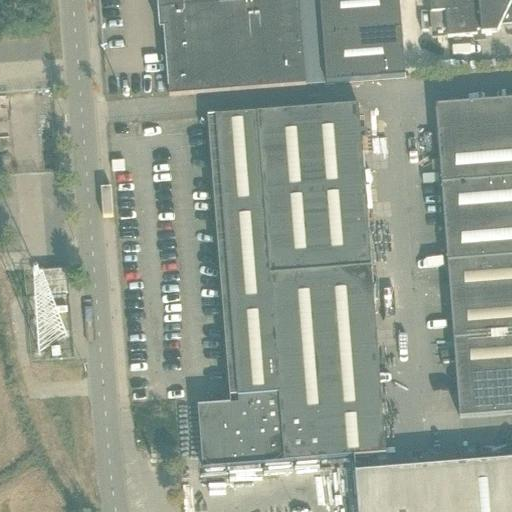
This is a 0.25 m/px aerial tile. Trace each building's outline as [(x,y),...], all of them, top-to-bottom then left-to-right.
[(160,0),(169,97),(191,95),(306,86),(298,0),(160,0)] [(399,0),(319,0),(326,84),(404,78),(406,78),(399,0)] [(511,0),(429,0),(431,14),(445,13),(447,39),(476,37),(476,33),(480,33),(481,36),(496,35),(500,27),(511,26),(511,0)] [(511,100),(435,107),(441,186),(511,180),(511,100)] [(258,461),(258,465),(385,455),(357,106),(215,117),(238,413),(206,416),(210,465),(258,461)] [(511,180),(441,186),(446,263),(511,257),(511,180)] [(511,257),(446,263),(455,368),(511,363),(511,257)] [(66,265),(38,269),(41,299),(68,296),(66,265)] [(511,363),(455,368),(458,419),(511,414),(511,363)] [(511,511),(511,461),(356,474),(358,511),(511,511)]
